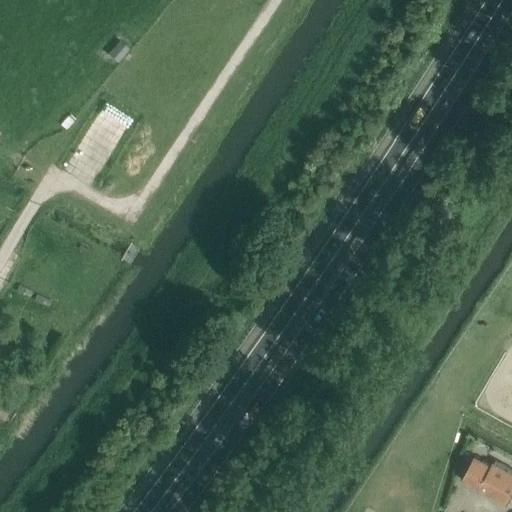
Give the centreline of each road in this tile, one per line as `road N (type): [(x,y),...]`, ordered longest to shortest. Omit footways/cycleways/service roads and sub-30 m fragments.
road 1 (trunk): [(489,0),(344,223),(139,511)]
road 2 (trunk): [(175,511),(409,179),(511,16)]
